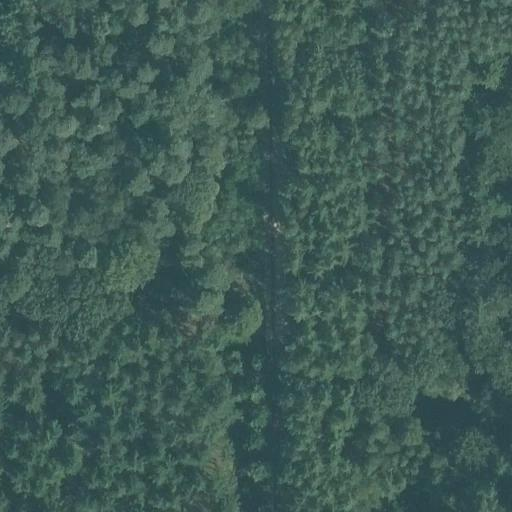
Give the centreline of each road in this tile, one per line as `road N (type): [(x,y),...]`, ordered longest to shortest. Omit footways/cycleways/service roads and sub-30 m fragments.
road 1 (track): [(511,26),(479,24),(455,284),(415,351)]
road 2 (track): [(261,0),(272,345)]
road 3 (track): [(511,355),(272,345)]
road 4 (track): [(272,345),(274,511)]
